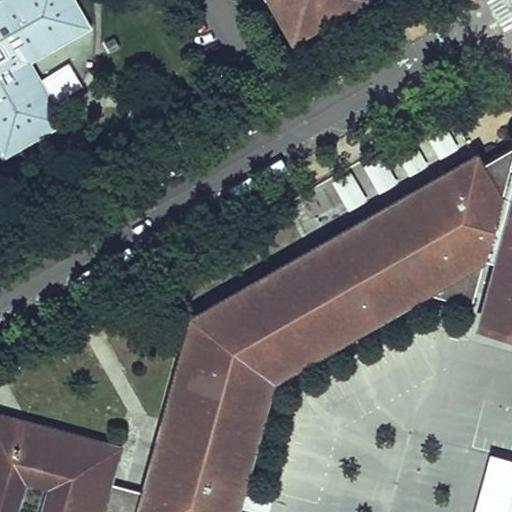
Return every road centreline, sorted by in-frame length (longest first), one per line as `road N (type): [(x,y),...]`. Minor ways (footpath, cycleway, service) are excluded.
road 1 (residential): [(0,300),(286,137)]
road 2 (residential): [(271,114),(0,272)]
road 3 (residential): [(398,59),(358,64),(271,114)]
road 4 (residential): [(286,137),(372,90),(398,59)]
road 5 (residential): [(503,0),(398,59)]
